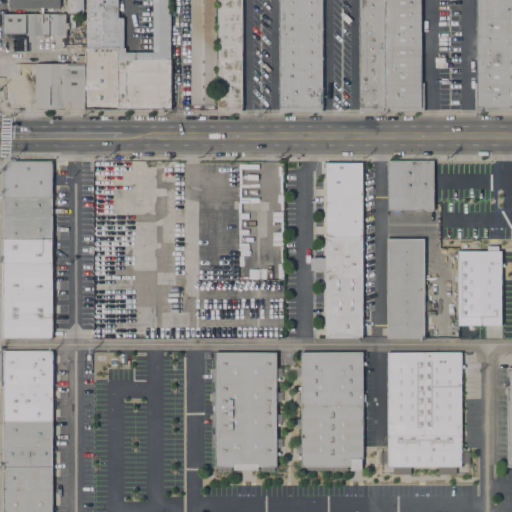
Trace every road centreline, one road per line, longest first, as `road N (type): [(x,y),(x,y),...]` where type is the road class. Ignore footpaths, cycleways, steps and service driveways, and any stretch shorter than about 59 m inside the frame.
road 1 (secondary): [(121,133),(511,133)]
road 2 (secondary): [(0,133),(121,133)]
